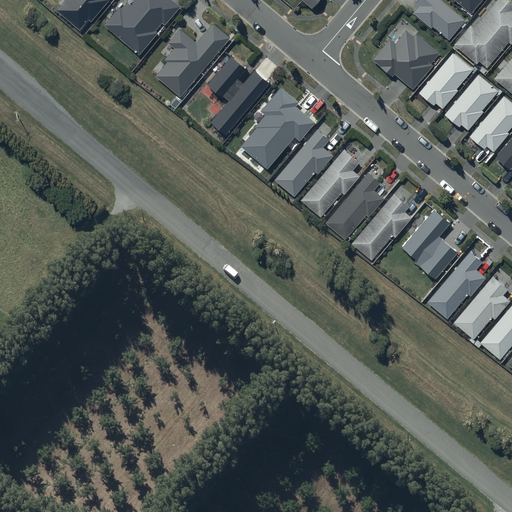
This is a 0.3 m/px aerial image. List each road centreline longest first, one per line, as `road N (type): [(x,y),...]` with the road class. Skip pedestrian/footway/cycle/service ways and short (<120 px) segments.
road 1 (unclassified): [(0,77),(511,503)]
road 2 (residential): [(315,60),(511,228)]
